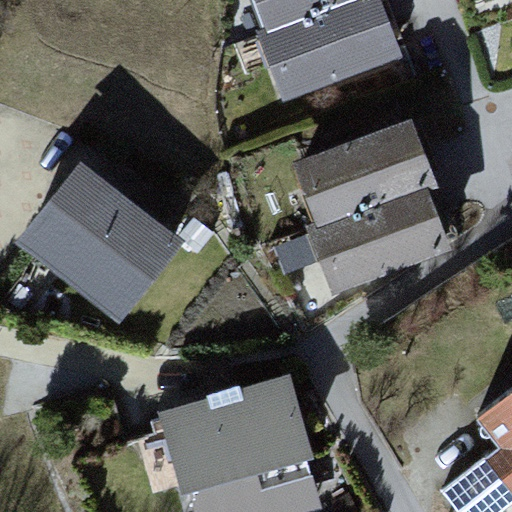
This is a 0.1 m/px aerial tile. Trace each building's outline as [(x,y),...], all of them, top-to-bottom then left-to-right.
[(261,0),(274,32),(356,0),(261,0)] [(378,0),(356,0),(274,32),(263,36),(285,93),(397,50),(378,0)] [(323,225),(425,186),(438,181),(411,111),(296,155),(323,225)] [(177,234),(73,154),(12,234),(116,314),(177,234)] [(425,186),(323,225),(312,230),(334,287),(447,243),(425,186)] [(285,369),(171,405),(204,511),(291,511),(326,501),(285,369)] [(511,379),(479,405),(507,442),(488,457),(511,488),(511,379)]
